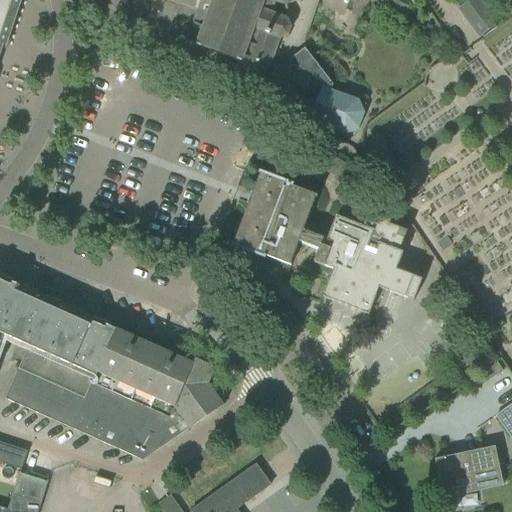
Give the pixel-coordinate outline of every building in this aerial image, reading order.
[(21,0),(0,0),(0,55),(3,47),(6,48),(21,0)] [(242,77),(249,80),(262,84),(269,87),(268,88),(302,100),(300,108),(266,96),(265,96),(281,102),(279,108),(298,114),(297,116),(311,121),(310,124),(311,124),(346,136),(359,130),(365,113),(360,101),(332,91),(333,86),(305,50),(301,47),(300,47),(301,48),(294,60),(290,71),(276,66),(276,68),(270,65),(271,61),(273,57),(274,55),(276,56),(277,54),(274,53),(275,51),(276,49),(279,42),(281,41),(281,39),(286,36),(288,38),(290,37),(288,34),(290,29),(292,29),(292,27),(290,27),(287,22),(289,20),(287,18),(285,21),(281,19),(272,16),(276,4),(285,7),(285,12),(288,11),(288,7),(297,2),(301,5),(302,3),(298,0),(100,0),(100,2),(118,9),(120,3),(126,5),(127,0),(161,0),(164,1),(164,0),(167,0),(178,3),(178,5),(180,6),(181,4),(194,9),(194,10),(196,11),(197,9),(199,10),(194,23),(193,23),(192,25),(197,27),(194,37),(187,35),(182,46),(198,52),(199,48),(211,53),(210,55),(212,56),(213,54),(225,58),(224,60),(227,61),(227,59),(234,61),(239,63),(238,68),(235,75),(236,75),(242,77)] [(346,0),(350,1),(350,0),(366,0),(406,17),(413,1),(410,0),(346,0)] [(497,25),(488,13),(478,0),(472,0),(459,10),(479,38),(497,25)] [(327,173),(350,187),(359,173),(335,159),(327,173)] [(306,226),(307,221),(314,204),(316,198),(293,189),(294,186),(260,173),(259,175),(262,176),(261,179),(262,179),(256,194),(252,192),(252,194),(257,196),(253,206),(248,204),(247,205),(251,207),(237,244),(236,244),(235,246),(233,245),(232,247),(266,260),(267,257),(290,265),(299,243),(319,251),(314,264),(333,271),(323,299),(369,317),(380,290),(414,303),(422,281),(397,272),(403,254),(400,253),(407,233),(389,226),(394,213),(370,204),(361,228),(336,218),(327,241),(312,235),(314,229),(306,226)] [(18,343),(13,355),(12,357),(23,362),(7,397),(6,400),(72,430),(143,462),(190,429),(190,430),(223,407),(208,385),(215,369),(196,360),(195,361),(202,364),(200,369),(175,357),(176,353),(167,349),(165,353),(155,349),(79,314),(30,293),(0,279),(0,348),(1,346),(2,344),(0,343),(0,335),(7,338),(9,339),(18,343)] [(486,353),(477,339),(457,353),(467,367),(486,353)] [(488,381),(502,372),(495,362),(482,371),(488,381)] [(511,438),(511,405),(497,417),(511,438)] [(28,452),(15,449),(13,457),(25,461),(28,452)] [(436,461),(443,495),(501,482),(498,467),(494,449),(456,458),(456,457),(436,461)] [(271,487),(256,466),(255,467),(256,468),(193,511),(192,511),(191,511),(236,511),(271,487)] [(47,483),(20,475),(8,511),(0,508),(0,511),(38,511),(48,482),(47,482),(47,483)] [(180,511),(171,497),(160,505),(164,511),(180,511)]
